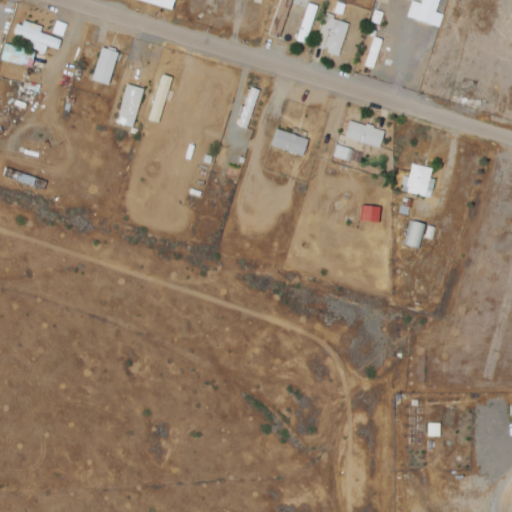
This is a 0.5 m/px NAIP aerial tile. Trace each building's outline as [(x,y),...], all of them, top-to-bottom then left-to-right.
[(143,0),(176,8),(178,0),(143,0)] [(436,12),(439,0),(421,0),(421,3),(411,0),(406,17),(439,26),(443,14),(436,12)] [(296,40),(305,43),(318,5),(308,2),(296,40)] [(348,20),(323,15),(317,45),(328,47),(326,52),(340,55),(348,20)] [(16,34),(31,39),(28,47),(45,52),(47,46),(58,49),(61,39),(41,33),(43,26),(20,19),(16,34)] [(62,36),(66,23),(56,20),(52,33),(62,36)] [(375,60),(382,61),(386,40),(371,37),(366,66),(374,68),(375,60)] [(28,66),(32,50),(5,43),(1,59),(28,66)] [(119,52),(102,47),(92,79),(109,85),(119,52)] [(149,119),(159,122),(173,77),(163,74),(149,119)] [(144,88),(127,84),(116,122),(132,127),(144,88)] [(385,129),(349,120),(345,138),(380,147),(385,129)] [(272,146),(304,156),(309,139),(277,128),(272,146)] [(351,160),(353,148),(335,145),(333,157),(351,160)] [(400,189),(430,198),(436,179),(430,177),(432,168),(412,163),(408,176),(404,175),(400,189)] [(381,207),(363,205),(362,221),(379,223),(381,207)] [(405,244),(420,248),(426,224),(411,220),(405,244)] [(440,423),(428,423),(428,436),(440,436),(440,423)]
